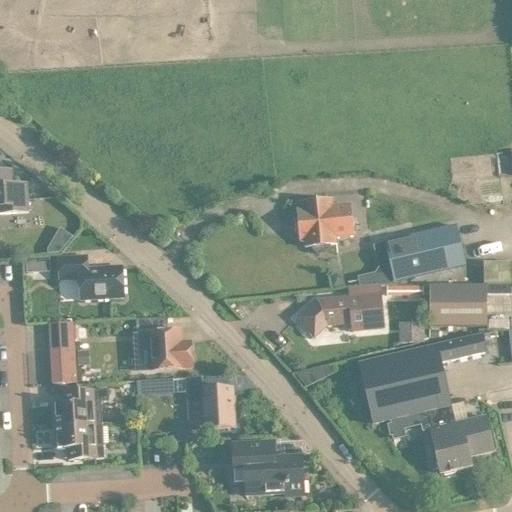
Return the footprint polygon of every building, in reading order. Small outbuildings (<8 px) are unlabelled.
[(0,212),(24,212),(23,184),(8,185),(7,170),(0,170),(0,212)] [(326,244),(333,243),(332,237),(349,235),(346,204),(329,205),(329,199),(297,202),(297,208),(294,209),(295,217),(291,218),(292,232),(296,232),(297,241),(300,240),(301,246),(308,245),(309,250),(313,253),(315,254),(320,253),(322,252),(325,249),(326,244)] [(452,225),(418,233),(382,241),(388,268),(391,281),(392,280),(461,264),(452,225)] [(56,228),(44,249),(44,253),(55,253),(69,236),(56,228)] [(76,278),(77,300),(120,297),(119,266),(84,268),(83,255),(55,257),(56,279),(76,278)] [(46,257),(23,258),(24,272),(46,270),(46,257)] [(388,268),(354,275),(354,276),(356,285),(393,284),(392,280),(391,281),(388,268)] [(332,273),(325,275),(328,288),(340,285),(338,277),(332,273)] [(294,318),(311,336),(328,321),(347,319),(349,331),(380,327),(376,285),(344,289),(345,297),(313,300),(294,318)] [(377,285),(378,296),(420,295),(420,285),(377,285)] [(483,327),(483,294),(507,293),(507,285),(483,285),(426,285),(426,326),(483,327)] [(146,333),(148,369),(188,367),(187,341),(178,341),(177,330),(164,331),(163,316),(132,318),(133,334),(146,333)] [(485,319),(485,329),(506,329),(506,319),(485,319)] [(420,321),(407,321),(407,342),(420,342),(420,321)] [(45,323),(46,335),(70,333),(70,322),(45,323)] [(46,335),(47,347),(71,346),(70,333),(46,335)] [(427,421),(429,428),(426,429),(437,473),(468,466),(465,456),(490,451),(482,416),(452,423),(448,406),(447,406),(438,363),(483,352),(479,335),(356,363),(370,424),(386,420),(387,422),(383,423),(386,434),(389,434),(390,438),(402,436),(400,427),(427,421)] [(71,346),(47,347),(48,383),(73,381),(71,346)] [(83,350),(73,350),(74,364),(83,364),(83,350)] [(310,370),(292,374),(303,386),(315,379),(310,370)] [(199,376),(186,377),(182,377),(185,429),(231,427),(228,387),(200,388),(199,376)] [(50,404),(51,426),(91,424),(90,411),(98,410),(97,401),(105,401),(105,389),(71,391),(72,402),(50,404)] [(91,424),(51,426),(52,449),(75,447),(75,459),(100,458),(99,437),(92,437),(91,424)] [(281,493),(282,496),(300,495),(298,455),(272,457),(271,441),(229,443),(230,469),(241,469),(242,495),(281,493)]
